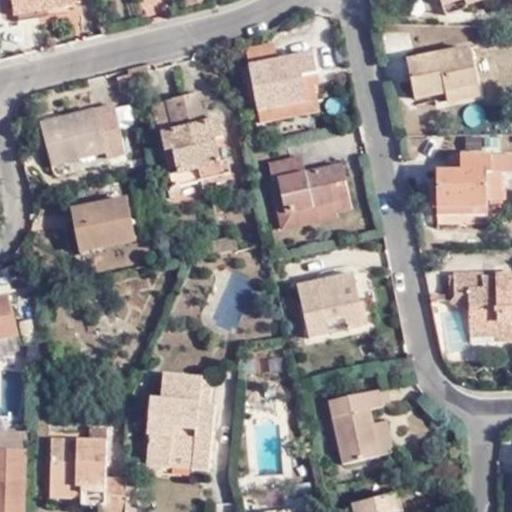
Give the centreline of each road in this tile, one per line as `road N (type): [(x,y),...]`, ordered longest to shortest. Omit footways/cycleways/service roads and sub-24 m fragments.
road 1 (residential): [(482,408),(452,400),(426,372),(345,0)]
road 2 (residential): [(0,85),(266,12),(284,0)]
